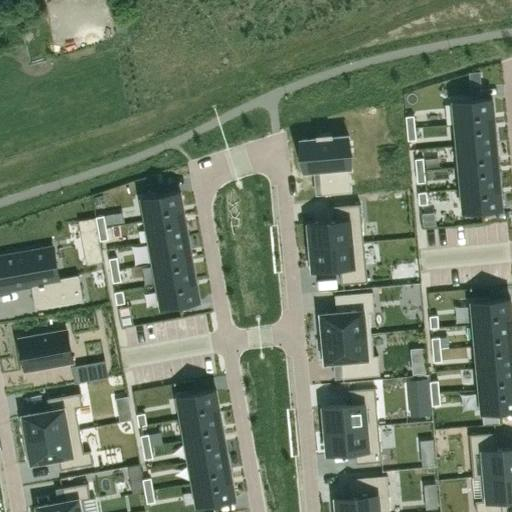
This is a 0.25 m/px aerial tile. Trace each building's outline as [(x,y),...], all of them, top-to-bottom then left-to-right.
[(492,98),(454,102),(456,124),(494,121),(492,98)] [(414,116),(406,117),(407,129),(415,128),(414,116)] [(494,121),(456,124),(458,146),(496,142),(494,121)] [(415,128),(407,129),(408,141),(416,140),(415,128)] [(317,138),(301,140),(304,170),(314,169),(319,169),(322,194),(352,191),(350,166),(352,166),(349,136),(333,137),(333,133),(317,134),(317,138)] [(496,142),(458,146),(460,167),(498,164),(496,142)] [(423,158),(415,159),(416,171),(424,170),(423,158)] [(498,164),(460,167),(462,189),(500,185),(498,164)] [(424,170),(416,171),(417,183),(426,182),(424,170)] [(500,185),(462,189),(464,211),(502,207),(500,185)] [(180,192),(143,198),(147,220),(184,214),(180,192)] [(426,192),(418,193),(419,205),(428,204),(426,192)] [(336,221),(309,223),(311,247),(364,242),(361,204),(335,207),(336,221)] [(184,214),(147,220),(150,242),(188,235),(184,214)] [(104,216),(96,217),(98,229),(106,228),(104,216)] [(106,228),(98,229),(100,241),(108,240),(106,228)] [(188,235),(150,242),(154,263),(192,256),(188,235)] [(311,251),(307,252),(309,268),(313,267),(313,270),(340,268),(342,284),(368,281),(364,242),(311,247),(311,251)] [(100,245),(85,248),(88,263),(103,261),(100,245)] [(53,247),(0,256),(0,291),(32,285),(36,309),(83,300),(79,275),(59,278),(53,247)] [(192,256),(154,263),(158,284),(196,277),(192,256)] [(117,258),(109,259),(111,271),(119,269),(117,258)] [(119,269),(111,271),(113,283),(121,281),(119,269)] [(196,277),(158,284),(162,306),(200,300),(196,277)] [(123,291),(115,292),(117,304),(125,303),(123,291)] [(322,318),(318,318),(319,334),(323,334),(323,338),(371,333),(369,312),(374,311),(373,291),(335,295),(337,312),(321,314),(322,318)] [(511,313),(511,299),(472,302),(474,324),(511,320),(511,313)] [(438,315),(429,316),(430,328),(439,327),(438,315)] [(511,320),(474,324),(476,346),(511,342),(511,320)] [(67,330),(20,339),(26,370),(73,361),(67,330)] [(324,341),(320,342),(321,358),(325,358),(326,361),(341,360),(343,378),(380,374),(378,355),(373,355),(371,333),(323,338),(324,341)] [(440,337),(431,338),(432,350),(441,349),(440,337)] [(511,342),(476,346),(478,367),(511,364),(511,342)] [(441,349),(432,350),(433,362),(442,361),(441,349)] [(105,361),(73,367),(76,383),(108,377),(105,361)] [(511,364),(478,367),(480,389),(511,386),(511,364)] [(438,381),(430,381),(431,393),(439,393),(438,381)] [(511,386),(480,389),(482,411),(511,408),(511,386)] [(351,404),(324,406),(326,430),(379,425),(375,388),(349,390),(351,404)] [(216,389),(178,396),(182,418),(220,412),(216,389)] [(24,418),(20,419),(23,434),(27,434),(28,439),(80,429),(76,407),(83,406),(81,392),(48,398),(50,410),(23,415),(24,418)] [(439,393),(431,393),(432,405),(440,405),(439,393)] [(131,411),(119,413),(120,421),(132,420),(131,411)] [(220,412),(182,418),(186,440),(224,433),(220,412)] [(145,413),(137,414),(139,426),(147,425),(145,413)] [(379,425),(326,430),(328,454),(355,451),(356,463),(382,461),(379,425)] [(29,443),(25,444),(27,460),(31,459),(32,462),(59,457),(61,469),(94,463),(91,450),(84,451),(80,429),(28,439),(29,443)] [(496,432),(470,435),(473,476),(511,472),(511,446),(497,448),(496,432)] [(224,433),(186,440),(190,461),(228,454),(224,433)] [(149,434),(140,436),(143,448),(151,446),(149,434)] [(151,446),(143,448),(145,459),(153,458),(151,446)] [(228,454),(190,461),(194,482),(232,475),(228,454)] [(511,472),(473,476),(473,477),(481,476),(483,500),(476,501),(476,511),(500,511),(503,511),(502,500),(511,498),(511,472)] [(232,475),(194,482),(198,504),(236,498),(232,475)] [(336,501),(332,502),(333,511),(390,511),(387,475),(350,478),(351,496),(336,497),(336,501)] [(151,478),(143,479),(145,491),(153,490),(151,478)] [(64,501),(38,506),(38,511),(85,511),(84,499),(91,498),(88,483),(62,487),(64,501)] [(153,490),(145,491),(147,503),(155,501),(153,490)]
